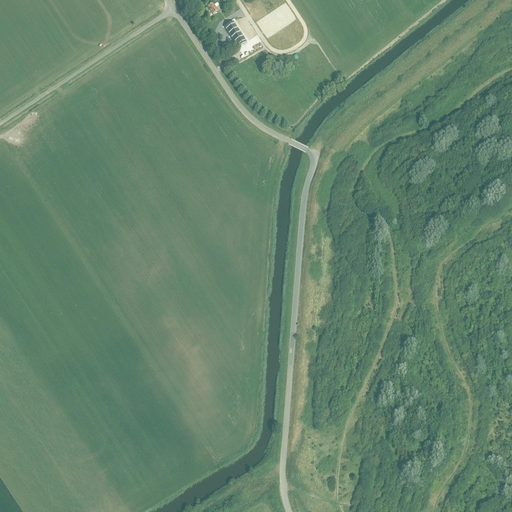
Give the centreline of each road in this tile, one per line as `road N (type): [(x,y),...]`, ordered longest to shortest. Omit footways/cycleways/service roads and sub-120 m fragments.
road 1 (unclassified): [(287,511),(282,465),(312,155),(244,112),(171,11)]
road 2 (unclassified): [(0,120),(171,11)]
